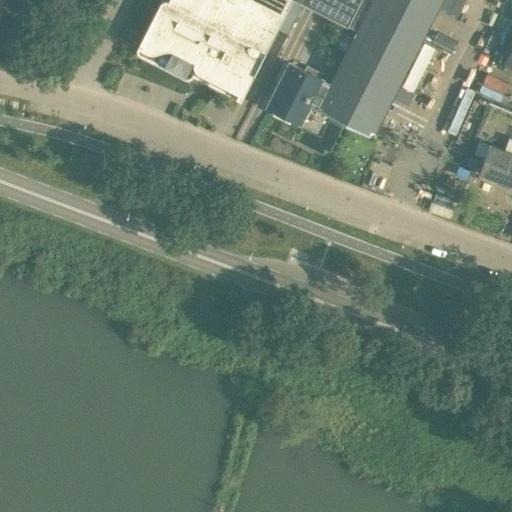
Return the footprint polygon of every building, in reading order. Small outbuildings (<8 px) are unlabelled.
[(193,77),(193,76),(231,0),(169,0),(169,1),(164,0),(161,3),(138,48),(138,53),(141,56),(185,79),(190,79),(193,77)] [(231,0),(193,76),(242,100),(292,0),(231,0)] [(301,0),(357,28),(371,0),(301,0)] [(444,0),(371,0),(357,28),(329,83),(318,105),(318,106),(374,135),(444,0)] [(301,121),(311,101),(318,105),(329,83),(322,80),(323,78),(319,77),(321,73),(308,66),(306,70),(290,62),(269,105),(277,109),(275,113),(290,121),(293,117),(301,121)] [(511,153),(490,145),(479,173),(511,185),(511,153)]
